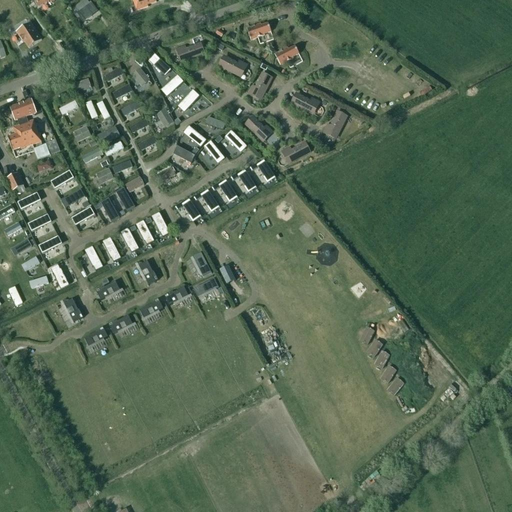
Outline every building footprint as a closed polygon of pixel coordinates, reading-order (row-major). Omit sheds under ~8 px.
[(83,23),(92,17),(90,13),(95,9),(90,4),(89,5),(86,0),(71,11),(75,16),(77,15),(83,23)] [(156,3),(155,0),(132,0),(137,12),(148,8),(148,7),(156,3)] [(25,43),(29,49),(42,41),(31,24),(17,33),(24,44),(25,43)] [(271,33),(268,25),(262,27),(261,25),(247,30),(251,42),(265,37),(264,35),(271,33)] [(184,63),(205,55),(201,44),(185,50),(184,47),(177,50),(179,56),(182,58),(184,63)] [(288,49),(275,56),(280,67),(293,60),(293,59),(299,55),(295,48),(289,51),(288,49)] [(171,72),(155,56),(149,63),(165,78),(171,72)] [(223,57),(218,67),(238,77),(240,73),(244,72),(247,66),(240,62),(238,65),(223,57)] [(107,84),(124,76),(121,69),(104,78),(107,84)] [(150,82),(140,70),(132,76),(142,88),(150,82)] [(252,88),(248,95),(254,98),(257,97),(262,99),(272,79),(262,74),(255,89),(252,88)] [(183,84),(177,77),(161,92),(167,99),(183,84)] [(88,80),(74,85),(78,95),(92,90),(88,80)] [(116,101),(133,93),(129,87),(112,95),(116,101)] [(184,114),(199,98),(193,92),(178,108),(184,114)] [(316,109),(319,103),(312,100),(311,102),(296,94),(291,104),(310,115),(313,110),(316,109)] [(28,124),(26,118),(36,115),(31,101),(10,109),(15,122),(18,121),(20,126),(13,129),(15,136),(7,139),(12,152),(20,149),(21,150),(41,143),(33,122),(28,124)] [(78,109),(75,103),(59,111),(62,117),(78,109)] [(98,118),(91,103),(85,105),(92,121),(98,118)] [(110,118),(102,103),(96,106),(104,121),(110,118)] [(141,110),(137,103),(120,112),(124,119),(141,110)] [(173,124),(165,110),(156,116),(165,129),(173,124)] [(333,135),(337,138),(347,118),(337,112),(330,128),(327,126),(323,133),(329,136),(333,135)] [(253,118),(245,126),(261,141),(264,138),(268,138),(273,133),(267,127),(265,130),(253,118)] [(223,132),(226,125),(208,119),(205,126),(223,132)] [(132,136),(149,127),(146,121),(129,129),(132,136)] [(91,138),(87,127),(72,134),(77,144),(91,138)] [(101,147),(120,138),(115,128),(96,137),(101,147)] [(201,149),(206,142),(189,129),(183,136),(201,149)] [(241,155),(247,149),(231,133),(225,139),(241,155)] [(141,153),(158,145),(155,138),(138,147),(141,153)] [(50,155),(59,151),(55,141),(46,145),(50,155)] [(225,160),(211,143),(204,149),(218,166),(225,160)] [(106,159),(123,150),(120,144),(103,153),(106,159)] [(311,154),(306,144),(290,152),(289,149),(282,153),(285,158),(288,159),(291,164),(311,154)] [(191,166),(195,158),(177,148),(173,156),(191,166)] [(85,166),(102,157),(99,150),(81,159),(85,166)] [(51,170),(49,162),(36,166),(38,174),(51,170)] [(115,176),(132,169),(129,162),(112,170),(115,176)] [(268,186),(276,180),(265,162),(257,167),(265,179),(264,180),(268,186)] [(114,180),(109,169),(95,176),(100,186),(114,180)] [(161,185),(176,177),(171,169),(157,177),(161,185)] [(249,196),(257,190),(245,172),(238,177),(245,189),(244,189),(249,196)] [(55,191),(73,180),(69,173),(50,184),(55,191)] [(24,187),(17,174),(6,180),(15,198),(26,193),(23,187),(24,187)] [(130,195),(144,187),(140,179),(125,187),(130,195)] [(230,206),(238,200),(226,182),(219,187),(227,199),(226,200),(230,206)] [(115,194),(127,214),(135,210),(124,190),(115,194)] [(65,211),(85,199),(80,191),(60,203),(65,211)] [(211,215),(220,210),(208,192),(201,197),(208,209),(207,209),(211,215)] [(21,212),(40,203),(37,195),(17,205),(21,212)] [(120,221),(108,200),(100,205),(111,225),(120,221)] [(201,219),(189,202),(182,206),(190,218),(189,219),(193,225),(201,219)] [(16,214),(13,207),(0,213),(0,221),(0,222),(16,214)] [(75,228),(94,217),(90,210),(71,221),(75,228)] [(159,215),(152,219),(160,235),(161,235),(163,239),(170,235),(159,215)] [(51,224),(47,217),(27,226),(31,234),(51,224)] [(23,230),(18,223),(4,234),(9,240),(23,230)] [(143,223),(136,227),(144,243),(145,243),(147,247),(154,244),(143,223)] [(132,255),(138,251),(128,231),(120,235),(129,251),(130,251),(132,255)] [(61,247),(57,239),(38,248),(42,256),(61,247)] [(113,264),(120,260),(110,240),(102,244),(111,261),(111,260),(113,264)] [(31,249),(27,242),(12,251),(15,257),(31,249)] [(95,273),(103,269),(92,249),(84,253),(92,270),(93,269),(95,273)] [(60,253),(45,259),(47,265),(63,259),(60,253)] [(212,276),(201,255),(193,259),(203,280),(212,276)] [(38,266),(35,259),(20,267),(22,273),(38,266)] [(77,283),(66,262),(57,266),(60,272),(68,287),(77,283)] [(153,274),(147,264),(139,268),(149,287),(158,282),(153,274)] [(227,287),(236,282),(229,268),(220,272),(227,287)] [(48,285),(47,279),(29,284),(30,291),(48,285)] [(197,300),(219,290),(214,281),(193,291),(197,300)] [(100,302),(119,293),(115,284),(104,290),(104,289),(96,293),(100,302)] [(14,290),(9,293),(16,308),(22,305),(14,290)] [(169,308),(188,298),(184,290),(173,295),(173,294),(165,299),(169,308)] [(72,302),(63,306),(73,325),(83,320),(79,312),(78,313),(72,302)] [(144,321),(163,311),(158,302),(150,306),(151,307),(140,312),(144,321)] [(113,336),(132,327),(128,318),(117,324),(117,323),(108,327),(113,336)] [(88,349),(107,339),(103,330),(94,334),(95,335),(84,341),(88,349)]
